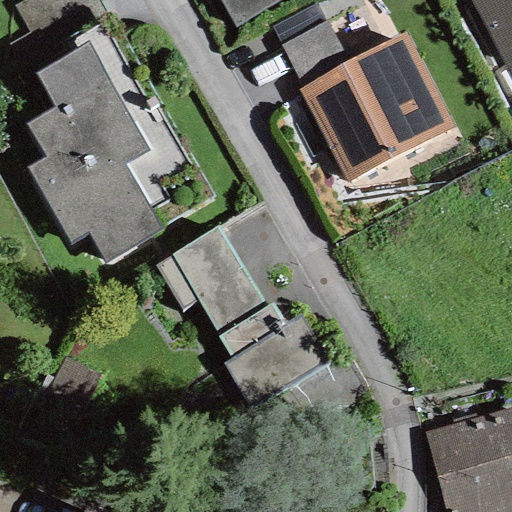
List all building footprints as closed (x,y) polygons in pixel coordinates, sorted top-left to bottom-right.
[(99,0),(19,0),(38,35),(100,2),(99,0)] [(225,0),(236,18),(267,0),(225,0)] [(511,0),(449,0),(485,72),(511,124),(511,0)] [(301,67),(345,46),(327,7),(283,27),(301,67)] [(404,30),(297,86),(347,180),(454,124),(404,30)] [(86,34),(34,67),(53,103),(24,122),(42,154),(25,163),(70,240),(86,231),(105,260),(161,226),(121,160),(149,147),(133,116),(129,117),(86,34)] [(173,254),(154,265),(181,310),(198,300),(235,361),(288,329),(270,298),(264,301),(216,222),(170,250),(173,254)] [(511,511),(511,403),(422,430),(446,511),(511,511)] [(119,511),(86,497),(78,511),(119,511)]
